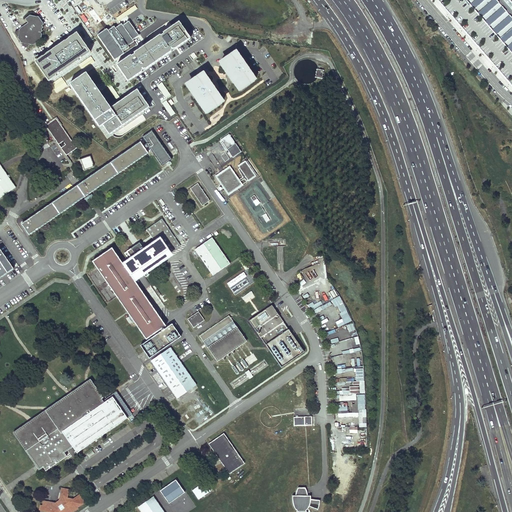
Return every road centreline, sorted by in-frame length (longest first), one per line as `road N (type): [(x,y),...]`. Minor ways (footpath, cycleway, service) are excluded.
road 1 (track): [(184,148),(292,81),(295,60),(313,55),(330,64),(382,199),(381,421),(360,511)]
road 2 (motorway): [(341,0),(401,111),(495,411)]
road 3 (motorway): [(319,0),(353,50),(389,130),(438,290)]
road 4 (motorway): [(511,399),(442,159)]
road 5 (unknown): [(0,10),(33,73),(75,98),(111,146),(160,114)]
road 6 (motorway): [(438,290),(504,511)]
road 7 (unclassified): [(194,162),(300,316),(317,356)]
road 8 (unclassified): [(191,442),(69,267)]
road 9 (motorway): [(442,159),(413,76),(371,0)]
road 10 (unclassified): [(317,356),(191,442)]
road 11 (unclassified): [(71,248),(194,162)]
road 12 (motorway): [(489,286),(442,159)]
road 13 (residential): [(511,101),(421,0)]
road 14 (unclassified): [(317,356),(320,490)]
road 15 (unclassified): [(191,442),(91,511)]
